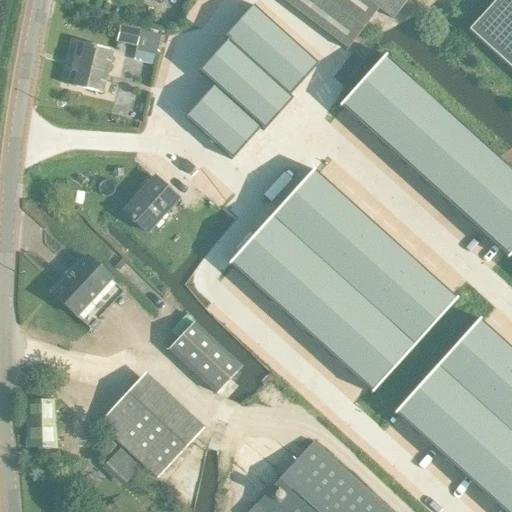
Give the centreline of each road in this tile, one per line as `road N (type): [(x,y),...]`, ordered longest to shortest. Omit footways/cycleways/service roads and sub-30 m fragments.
road 1 (tertiary): [(9,511),(3,273),(14,137),(39,0)]
road 2 (unknown): [(484,281),(372,413)]
